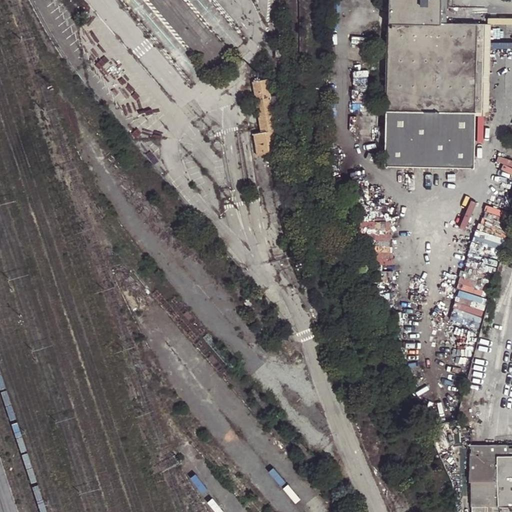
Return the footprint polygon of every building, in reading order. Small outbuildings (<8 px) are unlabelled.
[(441,0),(388,0),(386,106),(473,108),(475,21),(441,20),(441,0)] [(473,108),(386,106),(386,108),(414,109),(475,110),(477,21),(475,21),(473,108)] [(491,22),(477,21),(475,110),(490,111),(491,22)] [(279,152),(267,79),(253,81),(261,132),(254,133),(258,155),(279,152)] [(414,109),(386,108),(385,108),(384,164),(474,166),(475,110),(414,109)] [(284,181),(281,164),(269,166),(272,182),(284,181)] [(511,444),(470,445),(471,480),(473,480),(474,506),(489,505),(511,504),(511,444)]
